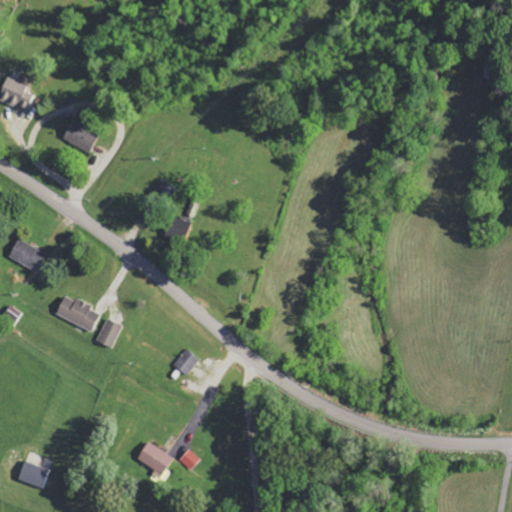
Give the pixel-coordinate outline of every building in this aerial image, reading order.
[(34,94),(26,92),(29,84),(7,77),(0,98),(0,100),(29,110),(34,94)] [(92,152),(100,132),(72,120),(64,140),(92,152)] [(169,201),(177,189),(164,179),(155,191),(169,201)] [(170,214),(165,239),(187,243),(192,219),(170,214)] [(10,257),(39,273),(49,255),(21,239),(10,257)] [(57,313),(92,333),(103,313),(77,299),(76,301),(66,296),(57,313)] [(113,349),(124,327),(109,319),(98,341),(113,349)] [(201,358),(186,349),(176,367),(190,375),(201,358)] [(138,458),(163,476),(175,458),(150,442),(138,458)] [(193,471),(202,460),(190,450),(180,460),(193,471)] [(51,469),(26,461),(20,480),(45,488),(51,469)]
